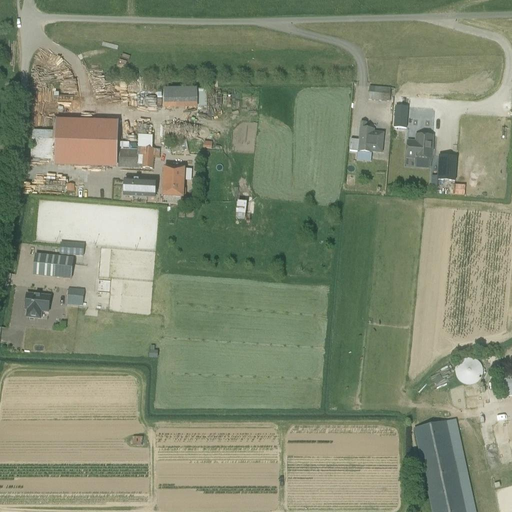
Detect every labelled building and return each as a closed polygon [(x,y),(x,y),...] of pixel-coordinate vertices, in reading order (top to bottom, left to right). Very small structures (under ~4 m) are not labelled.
[(204,87),(179,88),(179,108),(206,107),(206,102),(204,103),(204,87)] [(368,101),(390,102),(391,88),(369,87),(368,101)] [(395,107),(394,128),(406,129),(408,108),(395,107)] [(137,168),(152,169),(154,157),(154,150),(128,149),(118,149),(119,123),(56,120),(55,166),(75,167),(128,168),(137,169),(137,168)] [(351,140),(350,151),(357,152),(372,153),(382,154),(384,133),(374,132),(374,130),(366,129),(367,124),(360,123),(358,141),(351,140)] [(32,150),(31,159),(53,161),(55,133),(47,133),(34,132),(32,150)] [(432,137),(416,136),(415,147),(409,146),(408,158),(415,159),(415,169),(430,170),(431,160),(432,137)] [(172,154),(186,151),(186,156),(189,156),(199,157),(199,141),(185,141),(170,144),(172,154)] [(432,183),(431,188),(437,189),(438,183),(438,180),(455,181),(456,157),(439,156),(438,177),(432,177),(432,183)] [(186,170),(165,169),(163,197),(183,199),(183,197),(185,197),(186,191),(184,190),(186,170)] [(124,179),(123,196),(154,198),(155,181),(124,179)] [(238,203),(236,218),(245,219),(247,203),(238,203)] [(72,258),(34,254),(31,275),(70,280),(72,258)] [(118,283),(118,296),(127,296),(128,284),(118,283)] [(68,289),(67,305),(82,307),(84,291),(68,289)] [(40,311),(48,312),(49,296),(26,294),(24,310),(26,310),(25,317),(40,319),(40,311)] [(154,351),(155,347),(150,346),(150,351),(149,358),(157,358),(157,352),(154,352),(154,351)] [(455,370),(455,371),(455,372),(455,373),(455,374),(455,375),(456,376),(456,377),(456,378),(457,379),(457,380),(458,381),(459,382),(459,383),(460,383),(461,384),(462,384),(463,385),(464,385),(465,386),(466,386),(467,386),(468,386),(469,386),(470,386),(471,386),(472,386),(473,386),(474,385),(475,385),(476,384),(477,384),(477,383),(478,383),(478,382),(479,382),(479,381),(480,381),(480,380),(481,380),(481,379),(481,378),(482,378),(482,377),(482,376),(482,375),(483,375),(483,374),(483,373),(483,372),(483,371),(483,370),(482,370),(482,369),(482,368),(482,367),(481,366),(481,365),(480,365),(480,364),(479,363),(478,362),(477,361),(476,361),(475,360),(474,359),(473,359),(472,359),(470,359),(469,359),(468,359),(467,359),(466,359),(465,359),(464,359),(463,360),(462,360),(461,361),(460,362),(459,363),(458,364),(457,365),(457,366),(456,367),(456,368),(455,369),(455,370)] [(511,373),(500,376),(503,399),(511,397),(511,373)] [(414,429),(414,433),(431,511),(465,511),(446,422),(414,429)]
